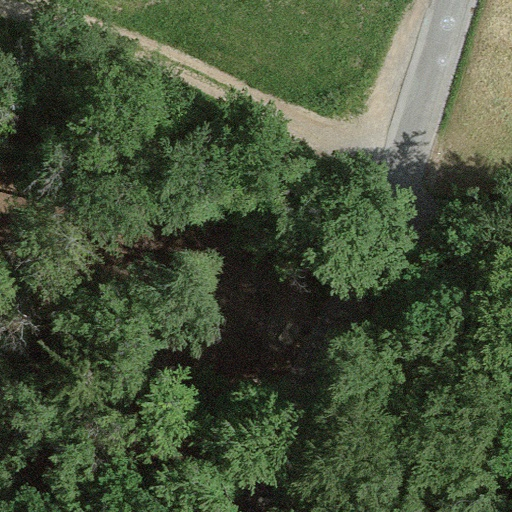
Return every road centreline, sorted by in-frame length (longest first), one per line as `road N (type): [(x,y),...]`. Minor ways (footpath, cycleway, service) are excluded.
road 1 (unclassified): [(446,0),(387,232),(292,410),(261,487),(261,511)]
road 2 (track): [(387,232),(511,221)]
